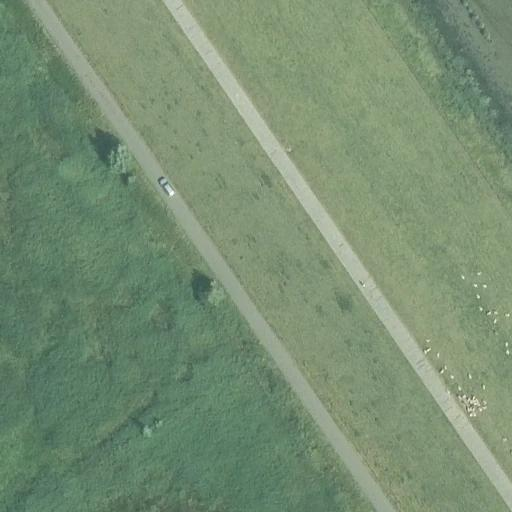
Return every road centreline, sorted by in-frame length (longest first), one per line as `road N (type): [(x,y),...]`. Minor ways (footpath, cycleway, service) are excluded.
road 1 (unclassified): [(33,0),(383,511)]
road 2 (unclassified): [(163,0),(511,509)]
